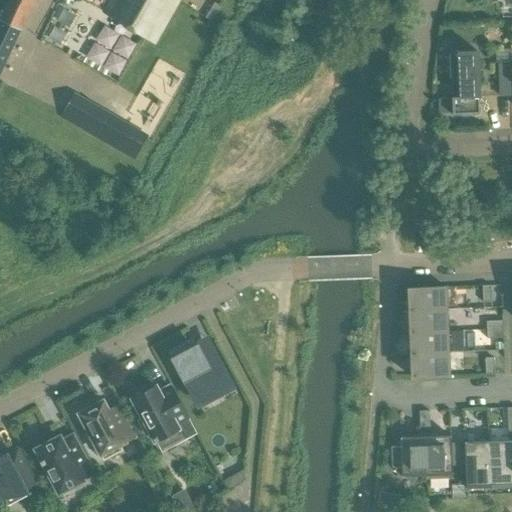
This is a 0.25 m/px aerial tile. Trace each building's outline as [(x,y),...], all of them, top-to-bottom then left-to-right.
[(8,0),(0,17),(0,71),(3,65),(4,65),(3,64),(10,50),(11,50),(11,49),(17,34),(18,35),(18,34),(20,31),(34,0),(8,0)] [(141,35),(153,42),(176,3),(177,0),(111,0),(104,14),(141,35)] [(204,18),(210,22),(217,9),(212,6),(204,18)] [(449,52),(450,97),(450,99),(438,99),(439,113),(451,113),(451,115),(479,114),(476,50),(449,52)] [(498,95),(511,95),(511,63),(497,63),(498,95)] [(101,113),(87,105),(86,104),(86,105),(72,97),(72,96),(71,96),(71,97),(66,105),(60,116),(114,147),(125,127),(119,124),(116,122),(117,121),(116,121),(116,122),(102,114),(102,113),(101,113)] [(490,286),(482,286),(482,302),(491,302),(490,286)] [(407,289),(408,311),(446,310),(445,287),(407,289)] [(408,311),(409,333),(447,331),(446,310),(408,311)] [(485,321),(486,330),(502,329),(502,321),(485,321)] [(502,329),(486,330),(486,339),(502,338),(502,329)] [(409,333),(410,355),(448,353),(447,331),(409,333)] [(185,384),(184,385),(194,403),(231,383),(221,365),(209,371),(207,368),(208,367),(198,349),(173,363),(182,381),(183,381),(185,384)] [(448,353),(410,355),(411,377),(449,376),(448,353)] [(484,358),(485,374),(493,374),(493,358),(484,358)] [(131,399),(141,419),(138,421),(145,435),(149,433),(153,441),(156,440),(162,450),(188,436),(189,436),(194,433),(169,386),(158,392),(155,386),(131,399)] [(77,414),(102,461),(122,450),(119,445),(134,437),(117,405),(107,410),(102,401),(77,414)] [(429,424),(429,411),(418,411),(419,424),(429,424)] [(451,466),(450,443),(450,436),(430,436),(429,424),(419,424),(419,437),(425,437),(426,479),(451,478),(451,474),(451,466)] [(58,438),(35,450),(41,460),(38,461),(40,465),(43,463),(58,492),(60,491),(62,495),(81,484),(79,481),(93,473),(72,434),(60,441),(58,438)] [(425,479),(426,479),(425,437),(419,437),(399,438),(400,446),(390,447),(391,467),(400,466),(401,474),(425,473),(425,479)] [(511,440),(488,442),(490,485),(511,484),(511,440)] [(450,443),(451,466),(464,465),(465,486),(490,485),(488,442),(464,442),(464,443),(450,443)] [(0,498),(1,500),(4,499),(7,505),(28,494),(33,493),(32,491),(28,492),(26,489),(37,483),(17,446),(0,455),(0,498)]
